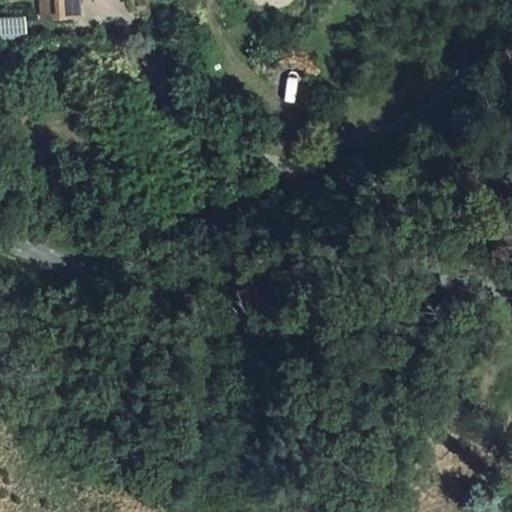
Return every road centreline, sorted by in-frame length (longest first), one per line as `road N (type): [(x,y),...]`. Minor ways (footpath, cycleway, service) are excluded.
road 1 (unclassified): [(0,243),(158,301),(422,265),(502,286),(511,297)]
road 2 (residential): [(138,41),(178,124),(217,147),(311,168),(511,55)]
